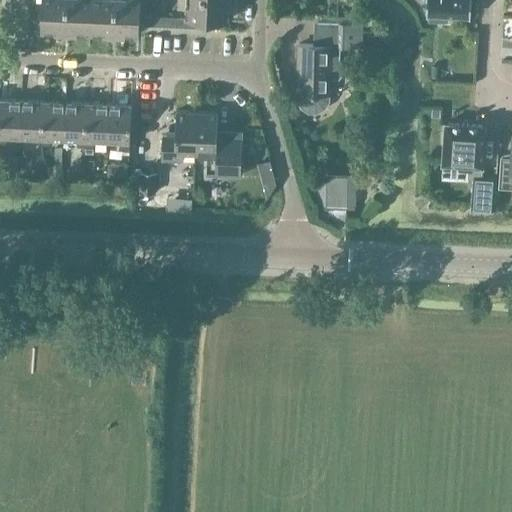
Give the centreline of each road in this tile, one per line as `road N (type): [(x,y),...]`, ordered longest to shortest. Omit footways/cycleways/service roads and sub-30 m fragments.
road 1 (unclassified): [(0,248),(291,256)]
road 2 (residential): [(263,79),(0,62)]
road 3 (unclassified): [(291,256),(511,267)]
road 4 (residential): [(291,256),(290,195),(263,79)]
